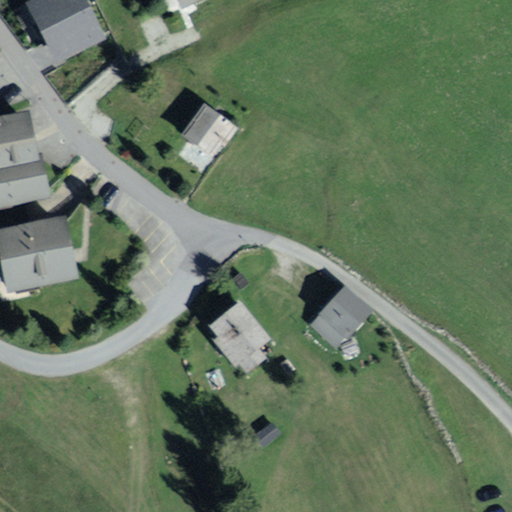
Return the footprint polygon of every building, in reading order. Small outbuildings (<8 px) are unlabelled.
[(105,41),(83,0),(32,0),(27,2),(59,64),(105,41)] [(238,128),(204,104),(179,137),(214,162),(238,128)] [(28,121),(0,126),(0,207),(44,198),(32,138),(28,121)] [(61,226),(2,238),(12,290),(72,278),(68,259),(61,226)] [(350,288),(311,325),(335,347),(375,313),(350,288)] [(271,340),(243,308),(218,330),(245,362),(271,340)]
